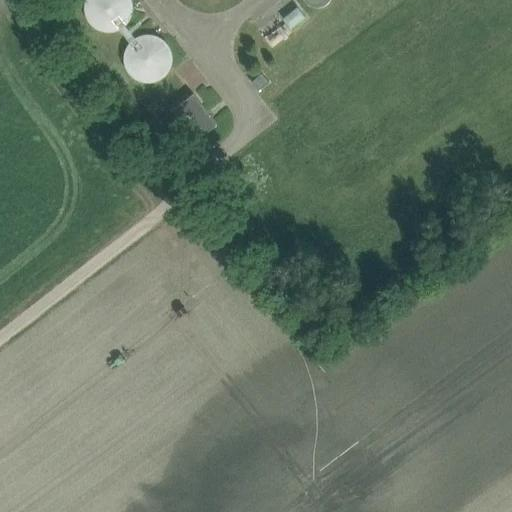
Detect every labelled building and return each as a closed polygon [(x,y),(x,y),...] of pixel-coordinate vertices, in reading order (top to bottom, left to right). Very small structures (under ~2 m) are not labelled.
[(133,0),(92,0),(85,15),(116,32),(133,0)] [(283,18),(290,28),(305,16),(298,7),(283,18)] [(265,39),(272,48),(292,32),(284,23),(265,39)] [(131,77),(168,79),(170,35),(134,33),(131,77)] [(263,73),(252,82),(258,90),(269,81),(263,73)] [(172,109),(196,140),(217,123),(193,93),(172,109)]
